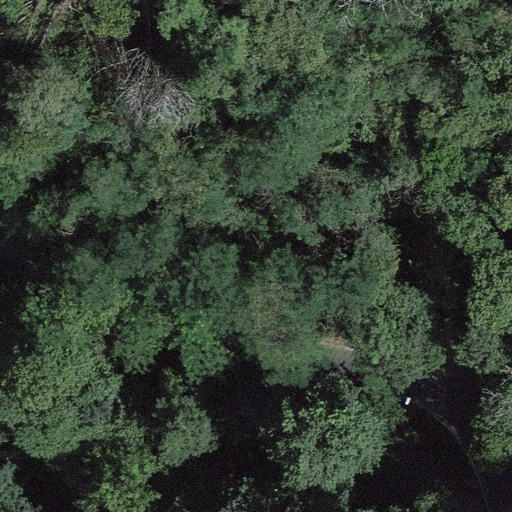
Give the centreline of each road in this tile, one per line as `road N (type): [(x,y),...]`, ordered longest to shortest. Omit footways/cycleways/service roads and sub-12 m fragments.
road 1 (residential): [(509,511),(495,452),(467,411),(424,380),(0,285)]
road 2 (trunk): [(149,511),(0,427)]
